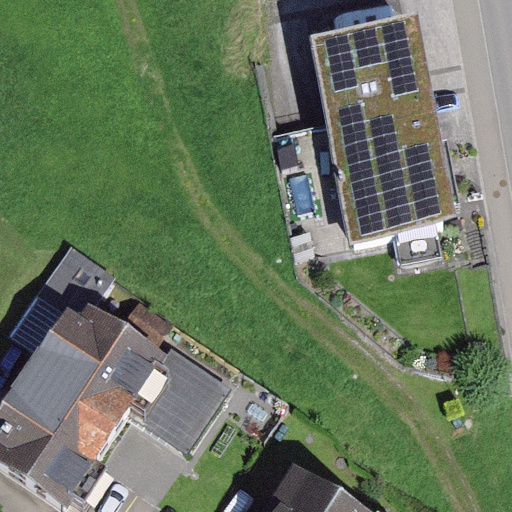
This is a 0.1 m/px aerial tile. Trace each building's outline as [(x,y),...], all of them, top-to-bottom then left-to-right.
[(463,247),(434,38),(318,54),(348,263),(463,247)] [(90,330),(119,290),(75,259),(40,306),(84,338),(90,330)] [(163,381),(90,330),(84,338),(0,455),(0,470),(3,473),(0,477),(0,481),(43,511),(77,511),(134,432),(168,385),(163,381)] [(163,381),(168,385),(134,432),(185,466),(228,402),(173,366),(163,381)] [(291,511),(400,511),(401,511),(400,511),(377,511),(319,472),(291,511)]
